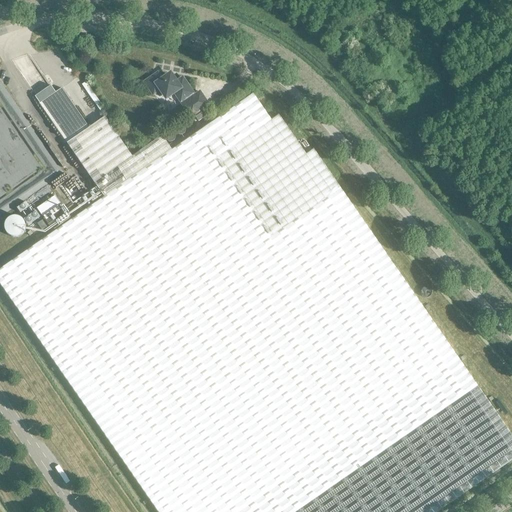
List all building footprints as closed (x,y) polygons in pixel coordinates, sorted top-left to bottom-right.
[(160,90),(163,95),(166,99),(174,93),(180,101),(192,93),(182,78),(176,82),(173,77),(171,78),(168,77),(167,76),(162,80),(157,74),(145,82),(153,95),(160,90)] [(39,104),(67,143),(104,198),(0,269),(0,284),(121,459),(157,511),(437,511),(511,460),(511,437),(395,271),(313,150),(305,155),(278,115),(271,121),(253,94),(171,151),(161,136),(132,157),(114,131),(104,117),(89,128),(61,88),(39,104)] [(195,118),(198,122),(208,115),(205,111),(195,118)] [(93,189),(78,199),(85,209),(100,199),(93,189)] [(61,203),(43,216),(53,231),(72,218),(61,203)] [(4,225),(4,226),(3,228),(3,229),(4,231),(4,232),(4,233),(5,234),(6,236),(7,237),(8,237),(9,238),(10,239),(11,239),(12,240),(13,240),(14,240),(16,240),(17,240),(18,240),(20,239),(21,238),(22,237),(23,237),(23,236),(24,235),(25,234),(25,232),(26,231),(26,230),(26,229),(26,228),(26,227),(26,225),(25,224),(25,223),(24,222),(23,221),(22,220),(20,219),(19,218),(18,218),(16,217),(14,217),(13,217),(12,218),(11,218),(10,219),(9,219),(8,220),(7,221),(6,221),(5,222),(4,224),(4,225)] [(45,222),(40,225),(47,235),(52,232),(45,222)] [(430,293),(430,292),(429,291),(429,290),(428,289),(427,289),(426,288),(425,288),(423,288),(422,288),(421,288),(420,289),(419,290),(419,291),(418,292),(418,293),(418,295),(419,296),(420,297),(420,298),(421,299),(423,299),(424,299),(425,299),(426,299),(427,298),(428,298),(429,296),(430,295),(430,294),(430,293)]
